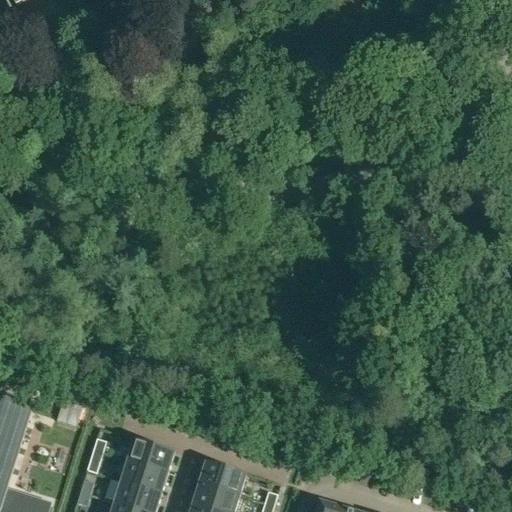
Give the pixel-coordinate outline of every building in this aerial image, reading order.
[(33,410),(0,399),(0,511),(48,511),(51,506),(7,492),(33,410)] [(97,441),(94,453),(103,456),(107,444),(97,441)] [(135,442),(128,464),(168,476),(175,455),(135,442)] [(94,453),(90,464),(100,467),(103,456),(94,453)] [(162,497),(168,476),(128,464),(122,484),(162,497)] [(207,464),(200,486),(240,498),(247,477),(207,464)] [(84,483),(81,494),(90,497),(94,486),(84,483)] [(138,511),(157,511),(162,497),(122,484),(115,505),(138,511)] [(211,511),(235,511),(240,498),(200,486),(193,506),(211,511)] [(90,497),(81,494),(77,506),(87,509),(90,497)] [(269,494),(265,506),(275,509),(278,498),(269,494)]
